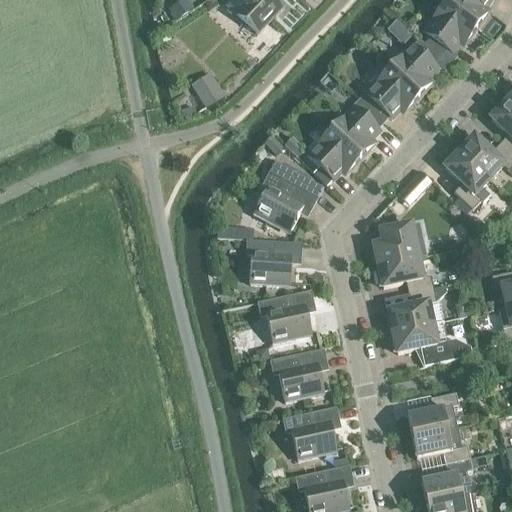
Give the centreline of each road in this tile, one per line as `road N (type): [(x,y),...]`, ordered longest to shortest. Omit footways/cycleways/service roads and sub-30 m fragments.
road 1 (residential): [(390,511),(331,237),(511,41)]
road 2 (unclassified): [(224,511),(115,0)]
